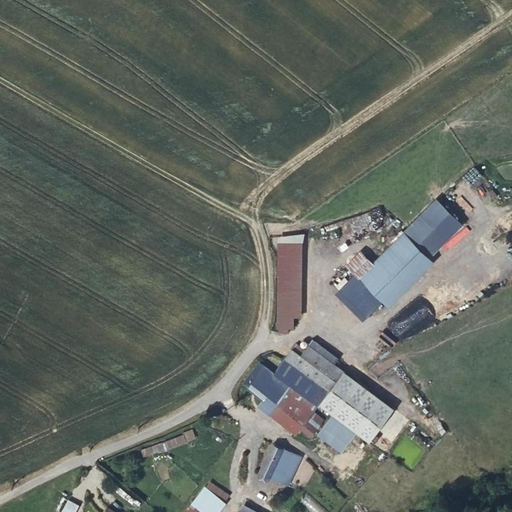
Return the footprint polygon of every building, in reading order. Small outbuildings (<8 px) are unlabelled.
[(440,237),(428,229),(414,250),(426,258),(440,237)] [(279,326),(296,326),(296,314),(303,314),(299,241),(276,242),(279,326)] [(426,258),(414,250),(380,302),(414,325),(449,273),(426,258)] [(259,409),(272,418),(292,391),(317,410),(320,406),(338,383),(342,378),(305,351),(302,356),(293,350),(272,380),(258,370),(243,391),(263,404),(259,409)] [(320,406),(317,410),(366,447),(391,415),(342,378),(338,383),(320,406)] [(292,391),(272,418),(296,434),(300,429),(303,431),(313,416),(317,410),(292,391)] [(313,416),(303,431),(319,442),(329,428),(313,416)] [(329,428),(319,442),(339,457),(353,439),(332,424),(329,428)] [(194,430),(141,448),(145,457),(197,439),(194,430)] [(256,471),(267,477),(272,469),(282,474),(288,462),(278,457),(284,446),(273,441),(256,471)] [(272,469),(267,477),(277,482),(282,474),(272,469)] [(207,481),(188,511),(216,511),(227,493),(207,481)] [(74,487),(70,482),(65,486),(69,491),(74,487)] [(74,511),(78,507),(68,502),(62,511),(74,511)] [(257,511),(242,503),(236,511),(257,511)]
